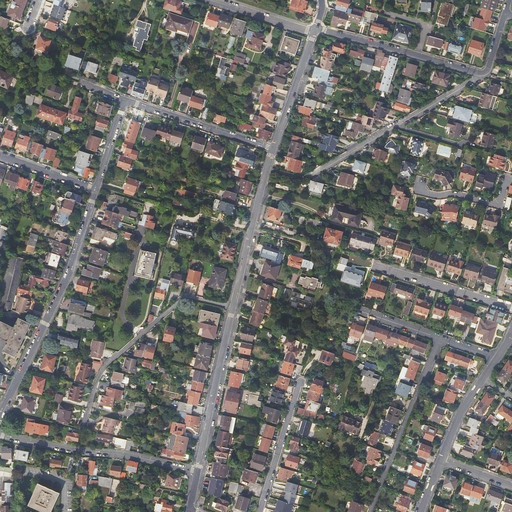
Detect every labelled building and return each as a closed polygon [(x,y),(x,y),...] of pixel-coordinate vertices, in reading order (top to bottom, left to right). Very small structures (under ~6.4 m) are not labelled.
[(13,0),(12,4),(24,9),(26,0),(13,0)] [(177,0),(166,0),(163,8),(180,14),(182,9),(179,7),(181,1),(177,0)] [(304,11),(307,2),(302,0),(292,0),(290,7),(289,9),(300,12),(301,10),(303,11),(304,11)] [(348,0),(338,0),(335,9),(360,17),(363,18),(365,12),(349,8),(347,8),(349,0),(348,0)] [(431,11),(431,0),(421,0),(421,10),(431,11)] [(483,0),(481,8),(486,9),(488,10),(493,11),(496,1),(493,0),(483,0)] [(466,15),(469,4),(465,3),(459,24),(462,25),(465,14),(466,15)] [(12,4),(8,15),(7,19),(9,20),(15,22),(16,18),(20,19),(24,9),(12,4)] [(447,26),(453,7),(442,4),(436,23),(447,26)] [(54,5),(53,8),(51,14),(50,16),(63,20),(67,9),(54,5)] [(360,17),(335,9),(331,24),(337,26),(338,22),(345,24),(346,20),(358,23),(359,23),(360,17)] [(497,13),(488,10),(485,19),(491,21),(492,18),(494,19),(495,17),(496,17),(497,13)] [(217,24),(220,17),(209,13),(206,24),(216,27),(217,24)] [(378,14),(371,13),(369,19),(371,20),(376,21),(378,14)] [(169,14),(167,20),(166,20),(166,22),(167,22),(165,27),(187,35),(192,21),(169,14)] [(220,17),(217,24),(228,28),(232,18),(221,14),(220,17)] [(7,19),(1,17),(0,19),(0,26),(7,29),(10,22),(9,22),(9,20),(7,19)] [(58,22),(50,19),(46,28),(55,31),(58,22)] [(139,28),(134,43),(133,46),(137,47),(136,51),(139,52),(144,39),(147,40),(148,36),(147,35),(150,24),(144,22),(142,21),(142,22),(138,20),(136,27),(139,28)] [(246,24),(234,21),(231,32),(242,36),(246,24)] [(375,29),(375,30),(376,31),(376,33),(379,34),(380,33),(381,32),(386,34),(388,28),(383,27),(383,26),(372,23),(371,28),(375,29)] [(411,29),(397,25),(393,38),(408,42),(411,29)] [(131,42),(134,43),(139,28),(136,27),(131,42)] [(264,35),(254,32),(253,37),(251,42),(248,41),(247,46),(259,50),(264,35)] [(436,32),(434,38),(441,40),(443,34),(436,32)] [(295,55),(300,41),(285,36),(280,50),(295,55)] [(427,36),(425,40),(428,41),(427,45),(440,49),(443,40),(441,40),(434,38),(429,36),(427,36)] [(46,56),(48,52),(47,52),(51,41),(40,37),(36,48),(43,50),(41,54),(45,56),(46,56)] [(471,40),(468,51),(480,54),(484,44),(471,40)] [(446,42),(443,50),(461,55),(463,47),(446,42)] [(334,47),(333,50),(344,53),(344,54),(347,55),(347,52),(344,51),(346,45),(341,44),(340,44),(335,43),(334,47)] [(323,57),(329,58),(332,50),(325,48),(323,56),(323,57)] [(364,57),(365,52),(358,49),(356,52),(350,50),(348,54),(359,58),(363,59),(364,57)] [(375,59),(374,61),(373,66),(380,68),(381,67),(382,67),(381,69),(385,71),(390,56),(385,55),(385,54),(383,53),(380,53),(381,51),(378,50),(377,52),(375,59)] [(65,66),(78,70),(82,59),(69,55),(65,66)] [(393,73),(394,73),(395,69),(398,59),(390,56),(385,71),(379,90),(388,92),(393,73)] [(329,58),(323,57),(320,68),(330,71),(333,60),(329,58)] [(360,68),(371,72),(373,66),(374,61),(364,57),(363,59),(360,68)] [(233,60),(230,70),(234,71),(236,66),(237,66),(238,62),(234,60),(233,60)] [(288,71),(291,64),(281,61),(280,64),(277,63),(273,73),(285,77),(287,71),(288,71)] [(85,71),(90,73),(91,72),(95,73),(98,65),(88,62),(85,71)] [(405,75),(413,78),(417,66),(408,63),(405,75)] [(216,73),(224,75),(225,72),(227,67),(219,65),(216,73)] [(130,80),(135,82),(138,72),(125,68),(121,67),(119,75),(122,76),(122,78),(123,78),(121,85),(128,87),(130,80)] [(330,71),(320,68),(318,67),(314,78),(337,85),(337,84),(338,79),(332,77),(332,78),(328,77),(330,71)] [(0,85),(7,88),(13,76),(0,70),(0,85)] [(436,71),(433,82),(446,86),(449,75),(436,71)] [(116,83),(118,77),(110,74),(109,80),(116,83)] [(275,87),(282,89),(285,80),(275,77),(274,81),(272,86),(275,87)] [(148,82),(137,78),(132,95),(143,98),(148,82)] [(162,97),(165,98),(169,86),(163,84),(164,81),(160,80),(160,81),(150,78),(146,90),(149,91),(150,91),(154,92),(153,94),(157,96),(158,95),(162,96),(162,97)] [(332,87),(317,83),(313,96),(323,99),(325,94),(330,95),(332,87)] [(489,89),(488,93),(497,95),(500,85),(491,83),(489,89)] [(50,84),(49,87),(47,94),(46,95),(58,99),(62,88),(50,84)] [(266,84),(263,94),(270,96),(272,91),(274,92),(275,87),(272,86),(266,84)] [(181,88),(177,99),(185,101),(184,103),(188,104),(191,96),(193,92),(181,88)] [(401,89),(397,101),(408,104),(411,92),(401,89)] [(481,99),(480,99),(478,106),(488,109),(492,96),(483,93),(481,99)] [(34,95),(28,94),(25,103),(31,105),(34,95)] [(205,100),(191,96),(188,105),(201,109),(202,106),(203,107),(205,100)] [(68,114),(68,116),(82,121),(84,114),(77,112),(81,98),(76,97),(72,111),(70,110),(68,114)] [(327,105),(306,98),(304,107),(311,109),(314,110),(316,103),(320,104),(320,106),(332,110),(333,106),(331,106),(327,105)] [(274,99),(272,102),(269,101),(267,104),(277,108),(279,101),(274,99)] [(376,119),(384,121),(386,114),(388,115),(389,109),(382,107),(383,103),(378,101),(373,118),(374,119),(376,119)] [(98,103),(95,113),(108,117),(112,107),(98,103)] [(411,108),(397,103),(395,108),(403,111),(404,110),(410,112),(411,108)] [(66,113),(40,104),(37,115),(63,124),(66,113)] [(260,116),(266,118),(272,120),(277,109),(264,104),(260,116)] [(473,111),(473,110),(456,105),(454,109),(454,112),(452,119),(466,123),(468,116),(471,117),(472,113),(475,114),(476,112),(473,111)] [(301,106),(299,113),(306,114),(309,115),(311,109),(304,107),(301,106)] [(472,113),(471,117),(468,116),(466,123),(469,124),(472,125),(475,124),(477,116),(476,114),(475,114),(472,113)] [(215,114),(213,120),(214,121),(215,119),(224,123),(226,117),(215,114)] [(302,125),(313,128),(316,118),(309,115),(306,114),(302,125)] [(253,121),(252,126),(260,128),(264,130),(265,125),(264,125),(265,123),(266,118),(260,116),(254,115),(252,121),(253,121)] [(364,125),(365,125),(367,126),(369,126),(372,127),(374,121),(374,119),(373,118),(370,117),(364,115),(363,118),(358,117),(357,121),(356,123),(359,124),(361,124),(364,125)] [(95,129),(103,132),(104,129),(106,129),(108,121),(98,118),(95,129)] [(458,138),(462,125),(448,121),(447,126),(451,128),(449,136),(458,138)] [(356,123),(354,122),(351,132),(347,131),(346,136),(355,139),(357,130),(363,132),(365,125),(364,125),(361,124),(359,124),(356,123)] [(157,132),(156,135),(170,139),(173,129),(168,128),(168,129),(163,128),(159,126),(157,132)] [(145,140),(153,143),(156,135),(157,132),(144,128),(141,136),(146,137),(145,140)] [(264,130),(260,128),(258,133),(261,134),(259,137),(268,140),(271,132),(264,130)] [(49,130),(47,136),(60,141),(62,135),(49,130)] [(12,147),(16,134),(7,131),(2,143),(12,147)] [(136,137),(133,137),(134,134),(128,132),(126,140),(134,143),(136,137)] [(483,138),(481,145),(491,148),(495,135),(484,132),(482,138),(483,138)] [(323,144),(335,148),(337,142),(338,143),(340,137),(326,133),(323,144)] [(15,148),(21,150),(21,148),(23,149),(26,150),(29,141),(30,138),(20,135),(15,148)] [(311,141),(294,135),(292,141),(302,144),(303,141),(310,143),(311,141)] [(91,136),(90,138),(86,149),(96,152),(97,147),(98,143),(100,143),(101,139),(91,136)] [(195,136),(191,147),(203,151),(207,140),(195,136)] [(423,141),(412,138),(410,144),(413,145),(410,154),(419,157),(423,141)] [(31,152),(40,155),(42,149),(43,147),(44,143),(42,143),(41,145),(29,141),(26,150),(31,151),(31,152)] [(303,150),(305,145),(292,141),(288,157),(298,159),(301,150),(303,150)] [(400,146),(396,144),(393,141),(392,141),(390,142),(389,143),(387,144),(387,145),(386,146),(385,148),(389,149),(389,152),(397,155),(400,146)] [(124,147),(127,148),(125,153),(122,152),(121,155),(132,159),(135,160),(138,152),(132,150),(133,145),(125,142),(124,147)] [(223,148),(216,145),(216,144),(209,142),(206,152),(220,157),(223,148)] [(40,157),(54,161),(55,157),(57,151),(47,148),(47,150),(42,149),(40,155),(40,157)] [(234,160),(237,160),(247,164),(252,165),(255,157),(247,154),(247,152),(239,149),(237,156),(235,156),(234,160)] [(377,149),(376,152),(375,154),(374,153),(372,159),(383,162),(385,157),(386,151),(377,149)] [(86,167),(87,163),(88,161),(90,162),(93,155),(79,151),(77,157),(79,158),(78,160),(77,164),(86,167)] [(128,171),(132,159),(121,155),(120,157),(117,156),(115,165),(122,167),(122,169),(128,171)] [(502,161),(504,157),(494,155),(493,158),(491,157),(489,166),(495,168),(498,167),(498,169),(503,170),(505,162),(502,161)] [(302,161),(291,158),(288,169),(299,172),(302,161)] [(247,164),(237,160),(235,168),(237,168),(236,171),(235,174),(243,177),(247,164)] [(366,163),(355,160),(352,171),(363,174),(366,163)] [(401,168),(398,177),(409,180),(411,173),(412,173),(415,164),(405,161),(402,169),(401,168)] [(86,167),(77,164),(75,170),(79,172),(79,175),(82,176),(82,177),(87,178),(88,174),(93,175),(94,170),(88,168),(86,167)] [(468,181),(473,182),(476,169),(471,167),(470,169),(462,167),(459,178),(465,180),(465,179),(468,180),(468,181)] [(441,180),(441,181),(444,185),(448,182),(448,184),(451,183),(452,179),(448,173),(436,169),(433,179),(439,181),(440,179),(441,180)] [(19,177),(20,176),(9,172),(5,182),(12,184),(11,189),(14,191),(16,187),(19,177)] [(350,188),(353,176),(341,172),(337,185),(350,188)] [(485,178),(478,176),(474,191),(481,194),(482,190),(491,192),(496,176),(486,173),(485,176),(485,178)] [(19,177),(16,187),(26,190),(30,181),(19,177)] [(128,177),(125,189),(129,190),(128,194),(133,196),(136,188),(139,189),(139,188),(140,186),(137,185),(139,181),(128,177)] [(252,181),(242,178),(240,183),(242,184),(240,191),(248,193),(252,181)] [(39,183),(34,181),(30,190),(40,194),(41,192),(41,191),(43,186),(39,184),(39,183)] [(323,185),(311,182),(308,191),(321,195),(323,185)] [(399,196),(397,206),(401,207),(401,209),(406,210),(409,198),(405,197),(405,196),(405,195),(404,195),(404,194),(403,194),(404,188),(394,185),(392,192),(396,193),(395,195),(399,196)] [(232,191),(226,190),(223,200),(233,203),(236,193),(232,191)] [(74,202),(80,204),(82,197),(81,196),(67,191),(65,199),(66,199),(74,202)] [(66,199),(63,208),(62,212),(70,214),(74,202),(66,199)] [(214,203),(213,210),(217,211),(233,216),(236,205),(233,204),(223,201),(220,200),(215,199),(214,203)] [(100,208),(104,209),(105,209),(108,210),(109,208),(106,206),(107,202),(103,201),(100,208)] [(417,201),(414,212),(424,214),(428,218),(435,209),(431,205),(428,208),(429,204),(425,203),(424,204),(421,203),(421,202),(417,201)] [(452,205),(443,205),(442,212),(442,220),(451,219),(456,221),(459,207),(452,205)] [(116,206),(114,213),(121,215),(128,217),(129,214),(136,216),(137,213),(116,206)] [(278,220),(282,209),(271,206),(268,217),(278,220)] [(358,227),(361,213),(334,206),(331,220),(358,227)] [(111,212),(106,210),(105,215),(108,216),(108,219),(107,221),(103,220),(102,224),(117,229),(119,222),(121,215),(114,213),(111,212)] [(470,214),(470,213),(465,212),(462,223),(465,224),(476,227),(478,216),(478,215),(474,214),(473,215),(470,214)] [(141,225),(145,227),(153,230),(155,222),(151,222),(153,217),(144,214),(141,225)] [(493,216),(485,215),(483,225),(496,228),(499,216),(493,215),(493,216)] [(318,221),(305,217),(304,222),(308,223),(307,225),(312,226),(312,223),(317,224),(318,221)] [(46,231),(47,227),(39,224),(37,231),(41,233),(41,235),(44,236),(46,232),(46,231)] [(137,228),(136,233),(143,236),(145,227),(141,225),(139,225),(138,224),(138,225),(137,228)] [(174,226),(171,240),(177,241),(179,233),(194,237),(195,231),(174,226)] [(91,239),(90,243),(112,250),(115,240),(117,234),(96,227),(92,239),(91,239)] [(327,228),(324,241),(339,245),(342,233),(327,228)] [(64,244),(68,233),(58,230),(55,241),(56,241),(64,244)] [(382,230),(379,240),(386,242),(386,240),(393,242),(396,235),(382,230)] [(135,235),(121,231),(118,240),(125,243),(127,237),(134,240),(135,235)] [(34,234),(31,233),(29,241),(27,245),(34,247),(35,247),(38,235),(34,234)] [(353,244),(353,247),(359,248),(359,247),(361,248),(362,248),(362,249),(368,251),(368,249),(373,250),(376,240),(364,237),(352,233),(349,243),(353,244)] [(64,244),(56,241),(52,253),(63,257),(66,245),(64,244)] [(232,260),(236,244),(225,242),(221,257),(232,260)] [(397,242),(394,252),(403,255),(402,256),(403,256),(407,258),(411,246),(397,242)] [(262,247),(260,255),(271,259),(276,261),(279,252),(262,247)] [(107,252),(95,248),(90,262),(103,266),(105,259),(109,260),(111,254),(107,253),(107,252)] [(427,253),(414,248),(410,259),(411,259),(411,260),(415,262),(416,261),(424,263),(427,253)] [(156,254),(142,251),(136,274),(150,277),(156,254)] [(430,253),(427,265),(435,268),(439,269),(439,271),(443,272),(447,258),(430,253)] [(60,257),(51,254),(48,264),(57,267),(60,257)] [(291,255),(288,264),(290,265),(300,268),(301,265),(307,267),(306,270),(311,272),(314,262),(291,255)] [(8,309),(12,310),(15,295),(18,284),(21,272),(24,259),(18,257),(7,302),(6,301),(4,310),(8,311),(8,309)] [(455,274),(460,275),(464,263),(459,262),(459,263),(455,262),(456,259),(451,257),(447,270),(456,273),(455,274)] [(279,265),(280,262),(276,261),(271,259),(270,262),(265,260),(265,261),(261,274),(275,278),(279,265)] [(361,287),(366,270),(339,263),(337,269),(344,270),(341,281),(361,287)] [(468,277),(477,279),(481,268),(467,264),(462,278),(468,279),(468,277)] [(89,265),(88,270),(86,276),(97,279),(100,271),(102,272),(103,271),(104,270),(89,265)] [(486,284),(494,286),(498,272),(485,268),(485,266),(482,265),(481,268),(477,279),(487,282),(486,284)] [(222,289),(226,270),(213,267),(209,286),(222,289)] [(511,292),(511,269),(504,267),(497,288),(511,292)] [(49,280),(53,281),(55,271),(44,268),(42,278),(49,280)] [(170,282),(183,285),(185,276),(172,273),(170,282)] [(302,273),(298,283),(303,285),(303,286),(308,288),(307,290),(314,292),(316,287),(318,288),(320,283),(317,282),(319,278),(312,276),(311,278),(308,277),(308,275),(302,273)] [(40,277),(31,274),(27,287),(30,287),(34,289),(36,283),(35,282),(37,281),(39,281),(40,282),(40,283),(42,283),(42,285),(47,286),(48,284),(49,280),(42,278),(41,277),(40,277)] [(88,295),(92,282),(83,280),(83,281),(78,280),(76,290),(81,291),(81,293),(88,295)] [(168,291),(169,285),(161,283),(160,289),(156,288),(155,296),(163,298),(165,291),(168,291)] [(267,300),(269,301),(273,286),(263,283),(258,297),(267,300)] [(386,288),(371,283),(368,294),(383,298),(386,288)] [(413,290),(392,283),(389,292),(394,293),(394,292),(406,295),(406,297),(411,299),(413,290)] [(16,295),(20,296),(30,299),(31,296),(30,295),(31,293),(28,292),(30,287),(27,287),(19,284),(16,295)] [(292,292),(289,303),(297,305),(298,302),(305,304),(303,307),(310,309),(313,298),(305,296),(304,300),(299,298),(300,294),(292,292)] [(30,299),(20,296),(16,311),(17,311),(26,314),(30,299)] [(263,313),(267,300),(258,297),(256,305),(255,304),(253,309),(263,313)] [(417,299),(413,310),(427,315),(431,304),(425,302),(425,304),(422,302),(422,300),(417,299)] [(269,301),(267,300),(263,313),(269,315),(270,311),(273,302),(269,301)] [(84,311),(86,304),(73,301),(72,305),(71,305),(69,311),(91,316),(92,313),(84,311)] [(443,317),(447,306),(443,305),(443,306),(435,303),(432,313),(443,317)] [(489,316),(487,320),(497,323),(500,324),(503,312),(491,308),(490,313),(487,312),(486,315),(489,316)] [(206,310),(203,322),(218,325),(221,313),(206,310)] [(259,326),(263,313),(255,310),(251,323),(259,326)] [(473,316),(474,315),(462,311),(458,323),(464,325),(465,322),(471,324),(473,316)] [(81,315),(77,314),(76,316),(74,316),(71,315),(67,329),(77,331),(79,324),(93,328),(95,321),(81,317),(81,315)] [(15,356),(30,326),(31,324),(30,324),(18,318),(14,328),(0,321),(0,337),(6,340),(6,341),(7,342),(3,351),(15,356)] [(491,345),(497,323),(487,320),(480,318),(476,333),(483,335),(481,342),(491,345)] [(218,325),(203,322),(202,321),(201,326),(199,333),(203,334),(203,335),(215,337),(218,325)] [(351,329),(349,334),(357,337),(356,340),(358,341),(360,334),(358,333),(360,326),(353,323),(351,329)] [(374,338),(374,337),(377,328),(368,325),(365,335),(374,338)] [(173,341),(176,331),(176,328),(168,326),(165,339),(173,341)] [(256,330),(244,327),(242,337),(253,340),(256,330)] [(389,332),(377,328),(374,337),(386,341),(389,333),(389,332)] [(398,344),(401,336),(392,333),(392,334),(389,333),(386,341),(385,342),(390,344),(389,345),(397,348),(398,344)] [(78,347),(79,338),(60,334),(59,338),(61,339),(60,343),(78,347)] [(295,339),(287,336),(284,343),(289,345),(287,351),(286,352),(285,356),(293,358),(294,355),(296,355),(298,349),(299,350),(300,348),(297,347),(293,345),(295,339)] [(412,348),(415,342),(409,340),(409,339),(401,336),(398,344),(406,347),(407,346),(412,348)] [(104,342),(94,340),(91,351),(94,352),(93,356),(101,358),(104,342)] [(199,352),(199,354),(209,356),(210,352),(212,352),(214,343),(202,341),(202,342),(201,342),(199,351),(199,352)] [(253,343),(243,341),(241,351),(251,353),(253,343)] [(415,341),(415,342),(412,348),(412,349),(424,353),(427,345),(415,341)] [(142,355),(154,358),(157,347),(147,345),(143,344),(143,346),(142,350),(137,349),(136,355),(137,355),(140,356),(141,356),(142,355)] [(329,352),(323,350),(319,361),(330,365),(334,354),(333,354),(329,352)] [(409,356),(410,356),(417,359),(418,354),(411,351),(409,356)] [(451,362),(459,364),(462,357),(454,354),(454,355),(451,353),(448,360),(451,361),(451,362)] [(53,371),(57,356),(46,354),(42,368),(53,371)] [(208,368),(210,356),(209,356),(199,354),(196,365),(208,368)] [(134,365),(136,359),(127,356),(124,369),(136,372),(137,366),(134,365)] [(250,359),(240,357),(237,368),(248,370),(250,359)] [(471,359),(462,357),(459,364),(468,367),(471,368),(474,361),(471,360),(471,359)] [(294,363),(285,360),(281,371),(289,374),(291,370),(292,371),(294,363)] [(412,360),(408,369),(416,372),(420,363),(412,360)] [(497,378),(498,378),(501,381),(504,382),(511,370),(511,362),(509,361),(497,378)] [(94,364),(82,362),(80,374),(81,375),(80,379),(90,381),(94,364)] [(363,365),(362,369),(360,374),(362,375),(360,381),(362,381),(361,386),(366,388),(370,390),(370,388),(373,389),(376,380),(378,381),(380,377),(372,374),(373,369),(363,365)] [(205,378),(206,372),(198,370),(193,368),(191,375),(195,376),(194,379),(194,380),(204,382),(205,378)] [(401,379),(405,381),(406,378),(413,380),(416,372),(408,369),(406,375),(401,373),(399,379),(401,379)] [(124,373),(115,370),(112,383),(125,386),(126,383),(125,383),(122,382),(123,378),(124,373)] [(239,387),(242,372),(233,370),(231,380),(230,385),(239,387)] [(434,383),(440,385),(442,382),(442,383),(446,374),(438,371),(434,380),(435,380),(434,383)] [(290,378),(280,374),(276,385),(286,389),(290,378)] [(42,393),(46,378),(35,376),(32,390),(42,393)] [(449,389),(457,392),(459,392),(460,389),(461,389),(464,381),(456,378),(455,380),(453,379),(449,389)] [(396,393),(406,397),(410,386),(409,386),(411,383),(405,381),(401,379),(396,393)] [(204,382),(194,380),(194,384),(189,383),(187,389),(192,390),(201,392),(202,392),(204,382)] [(311,385),(310,390),(320,393),(321,394),(322,389),(321,388),(323,382),(316,380),(315,382),(314,382),(312,386),(311,385)] [(84,387),(73,384),(69,397),(81,400),(84,387)] [(103,394),(103,395),(101,402),(101,404),(106,405),(108,406),(107,407),(111,408),(112,406),(113,407),(115,397),(122,399),(124,390),(109,387),(107,395),(103,394)] [(283,391),(272,388),(269,400),(280,403),(282,398),(281,398),(283,391)] [(453,402),(457,392),(449,389),(448,388),(444,399),(453,402)] [(259,391),(251,389),(249,403),(261,406),(262,401),(257,400),(259,391)] [(192,390),(189,403),(198,405),(201,392),(192,390)] [(320,393),(310,390),(309,390),(306,399),(317,403),(320,393)] [(229,411),(236,412),(240,394),(229,391),(225,407),(230,408),(229,411)] [(487,393),(475,410),(482,414),(494,397),(496,399),(498,396),(492,392),(490,395),(487,393)] [(35,399),(25,397),(22,410),(32,412),(35,399)] [(135,410),(137,402),(131,400),(129,408),(128,408),(126,415),(133,417),(135,410)] [(183,410),(184,403),(177,401),(176,405),(178,405),(177,408),(175,407),(175,409),(183,410)] [(442,420),(444,417),(442,417),(442,414),(444,415),(446,416),(449,409),(435,404),(434,407),(435,407),(431,419),(439,422),(440,419),(442,420)] [(61,405),(59,413),(59,414),(61,414),(60,420),(64,421),(70,422),(72,412),(71,412),(72,407),(61,405)] [(285,408),(277,406),(276,409),(264,406),(263,411),(269,413),(267,420),(276,423),(280,411),(284,412),(285,408)] [(498,412),(504,417),(511,422),(511,412),(503,406),(498,412)] [(391,407),(386,421),(394,423),(395,424),(400,410),(391,407)] [(317,413),(310,411),(310,412),(299,408),(298,413),(308,416),(311,417),(311,416),(316,417),(317,413)] [(188,414),(186,423),(186,424),(185,424),(195,426),(195,424),(199,425),(201,416),(188,414)] [(222,414),(220,423),(223,424),(222,427),(222,430),(229,431),(232,432),(235,417),(222,414)] [(481,422),(490,425),(494,417),(491,415),(488,419),(476,415),(475,419),(481,422)] [(119,425),(121,420),(108,416),(107,418),(106,422),(107,422),(106,425),(105,425),(104,430),(114,433),(116,424),(119,425)] [(49,425),(41,423),(36,422),(36,419),(29,417),(27,427),(35,428),(34,431),(45,434),(46,431),(46,429),(48,430),(49,425)] [(344,417),(339,429),(344,431),(345,430),(357,434),(361,424),(344,417)] [(473,433),(483,437),(484,433),(478,430),(481,422),(475,419),(470,418),(467,425),(472,427),(470,432),(473,433)] [(312,422),(301,419),(297,433),(307,436),(312,422)] [(384,420),(382,426),(379,433),(380,433),(388,437),(390,431),(392,428),(394,423),(386,421),(384,420)] [(174,421),(172,433),(178,434),(183,435),(185,424),(186,424),(174,421)] [(262,436),(271,439),(275,426),(267,424),(266,424),(262,436)] [(432,441),(436,429),(428,426),(424,425),(422,429),(426,431),(424,438),(432,441)] [(217,438),(216,444),(217,445),(226,446),(229,431),(222,430),(219,429),(218,438),(217,438)] [(66,440),(79,442),(80,433),(68,431),(66,440)] [(374,446),(380,433),(379,433),(376,432),(373,431),(368,443),(374,446)] [(168,448),(174,450),(185,452),(186,452),(189,437),(183,435),(178,434),(172,433),(170,443),(169,443),(168,448)] [(483,437),(473,433),(469,443),(470,443),(469,446),(474,448),(478,450),(480,450),(481,447),(480,446),(483,437)] [(122,447),(126,448),(127,439),(98,434),(97,439),(123,444),(122,447)] [(291,444),(289,449),(297,451),(298,446),(297,446),(299,439),(292,436),(289,443),(291,444)] [(128,440),(126,448),(131,449),(132,445),(135,446),(136,441),(128,440)] [(421,444),(418,454),(428,457),(431,447),(421,444)] [(226,446),(217,445),(215,454),(217,455),(216,457),(216,461),(224,463),(226,457),(227,457),(227,460),(229,460),(231,450),(228,450),(228,447),(226,446)] [(469,446),(464,445),(461,454),(471,457),(472,453),(476,454),(478,450),(474,448),(469,446)] [(12,459),(12,448),(8,449),(8,447),(7,447),(6,447),(2,447),(2,453),(3,453),(4,457),(4,459),(5,459),(12,459)] [(378,459),(377,459),(376,458),(378,455),(380,450),(371,447),(368,455),(366,460),(367,460),(373,462),(376,463),(378,459)] [(184,457),(185,452),(174,450),(168,448),(167,453),(175,455),(175,456),(184,458),(184,457)] [(28,460),(30,451),(17,449),(16,458),(28,460)] [(266,456),(254,453),(250,466),(262,469),(266,456)] [(489,454),(486,463),(496,466),(498,460),(499,461),(501,457),(490,453),(489,454)] [(289,455),(286,465),(296,468),(299,458),(289,455)] [(352,463),(350,468),(347,474),(358,478),(364,464),(355,461),(355,459),(353,459),(353,460),(352,463)] [(96,461),(91,460),(89,473),(94,474),(95,467),(97,468),(97,464),(95,464),(96,461)] [(136,471),(139,462),(130,460),(127,469),(136,471)] [(225,475),(228,464),(224,463),(216,461),(213,460),(211,468),(213,468),(212,473),(225,475)] [(423,464),(424,462),(419,460),(418,463),(415,461),(413,466),(411,471),(411,472),(420,475),(424,465),(423,464)] [(511,463),(503,460),(499,470),(510,474),(511,469),(511,463)] [(2,472),(14,474),(14,462),(12,462),(12,469),(3,467),(2,467),(0,467),(0,471),(1,471),(2,472)] [(281,467),(278,479),(286,482),(287,478),(288,478),(289,477),(289,476),(291,476),(291,477),(292,475),(288,474),(288,473),(293,475),(294,472),(281,467)] [(258,471),(245,468),(242,478),(256,482),(258,476),(256,476),(258,471)] [(13,497),(14,474),(2,472),(1,471),(0,471),(0,490),(3,490),(2,500),(0,499),(0,502),(13,503),(13,499),(13,497)] [(78,487),(87,488),(88,475),(79,474),(78,487)] [(178,487),(180,477),(169,474),(166,485),(178,487)] [(99,486),(99,502),(107,503),(107,500),(112,501),(113,497),(108,496),(112,478),(107,477),(99,475),(99,480),(99,486)] [(447,476),(442,488),(451,492),(452,490),(453,490),(457,479),(447,476)] [(220,478),(211,477),(210,481),(208,488),(209,488),(208,493),(220,496),(223,479),(220,478)] [(416,483),(418,480),(409,477),(408,480),(404,490),(413,494),(417,483),(416,483)] [(239,482),(230,481),(228,491),(236,492),(236,491),(238,484),(239,482)] [(288,482),(287,482),(284,491),(286,492),(295,495),(298,485),(295,484),(291,483),(288,482)] [(460,492),(470,496),(471,495),(474,486),(464,482),(460,492)] [(46,511),(51,511),(60,493),(40,483),(30,504),(46,511)] [(474,486),(471,495),(480,499),(483,489),(474,486)] [(489,490),(486,498),(496,502),(494,507),(498,508),(503,495),(489,490)] [(295,495),(286,492),(283,502),(292,504),(293,505),(296,495),(295,495)] [(235,507),(232,506),(229,511),(239,511),(241,509),(245,510),(249,498),(239,495),(235,507)] [(219,497),(217,502),(215,507),(225,511),(229,501),(219,497)] [(410,501),(401,497),(396,509),(405,511),(407,507),(410,501)] [(511,511),(511,500),(505,498),(500,511),(511,511)] [(158,502),(156,511),(162,511),(171,511),(172,510),(173,510),(173,505),(169,504),(169,501),(168,501),(168,500),(163,499),(162,503),(158,502)] [(359,511),(362,506),(352,502),(348,511),(359,511)]
